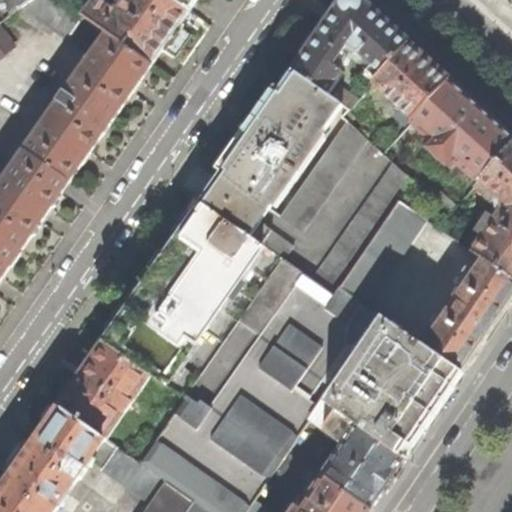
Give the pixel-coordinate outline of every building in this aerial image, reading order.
[(136,89),(153,64),(84,15),(62,0),(32,0),(24,6),(93,55),(69,90),(114,122),(136,89)] [(180,26),(191,11),(174,0),(128,0),(120,12),(102,0),(94,0),(84,15),(153,64),(163,50),(176,58),(185,46),(193,35),(180,26)] [(174,0),(191,11),(198,0),(174,0)] [(309,48),(294,70),(328,94),(343,72),(335,66),(348,46),(355,51),(359,52),(382,73),(411,42),(364,0),(343,0),(325,25),(318,35),(312,30),(302,44),(309,48)] [(432,61),(411,42),(382,73),(373,83),(414,120),(450,78),(432,61)] [(245,140),(202,201),(263,244),(283,257),(284,259),(294,244),(261,221),(342,104),(328,94),(294,70),(245,140)] [(511,134),(483,109),(450,78),(414,120),(412,121),(431,137),(425,144),(450,167),(456,161),(478,181),(480,179),(511,144),(511,134)] [(99,142),(114,122),(69,90),(27,149),(71,180),(99,142)] [(367,139),(346,119),(279,216),(302,232),(367,139)] [(511,144),(480,179),(501,199),(503,208),(473,251),(482,257),(511,277),(511,144)] [(46,216),(71,180),(27,149),(0,187),(0,234),(23,250),(46,216)] [(394,161),(313,279),(335,294),(341,286),(367,304),(426,219),(399,200),(414,179),(394,161)] [(117,322),(103,341),(152,374),(165,384),(263,244),(202,201),(192,215),(151,274),(117,322)] [(0,282),(23,250),(0,234),(0,282)] [(186,398),(141,462),(195,500),(212,511),(246,511),(289,450),(311,417),(324,400),(322,399),(331,386),(322,378),(347,342),(350,341),(355,341),(363,345),(383,315),(367,304),(341,286),(335,294),(313,279),(284,259),(283,257),(183,396),(186,398)] [(492,330),(511,301),(511,277),(482,257),(457,294),(460,296),(452,308),(449,306),(424,343),(465,371),(492,330)] [(415,443),(465,371),(424,343),(383,315),(363,345),(324,400),(406,457),(415,443)] [(81,374),(59,405),(107,438),(152,374),(103,341),(81,374)] [(388,484),(406,457),(324,400),(311,417),(347,443),(325,474),(326,474),(372,507),(388,484)] [(107,438),(59,405),(44,426),(5,482),(0,489),(0,511),(186,511),(195,500),(141,462),(107,438)] [(368,511),(372,507),(326,474),(305,504),(300,501),(292,511),(368,511)] [(212,511),(195,500),(186,511),(212,511)]
